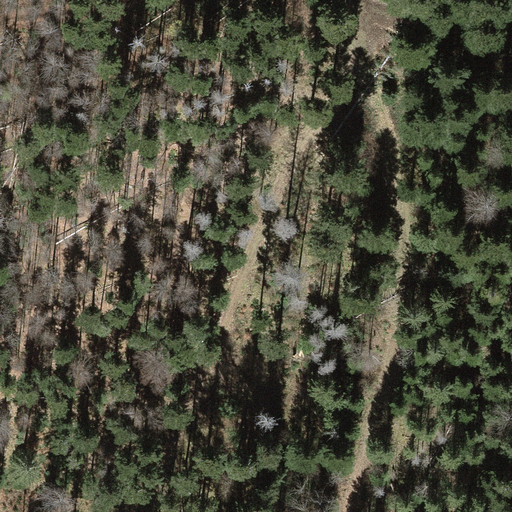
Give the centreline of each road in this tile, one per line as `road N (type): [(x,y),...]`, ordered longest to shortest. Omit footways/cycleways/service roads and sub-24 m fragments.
road 1 (track): [(349,511),(390,368),(403,235),(391,153),(341,0)]
road 2 (track): [(511,55),(387,0)]
